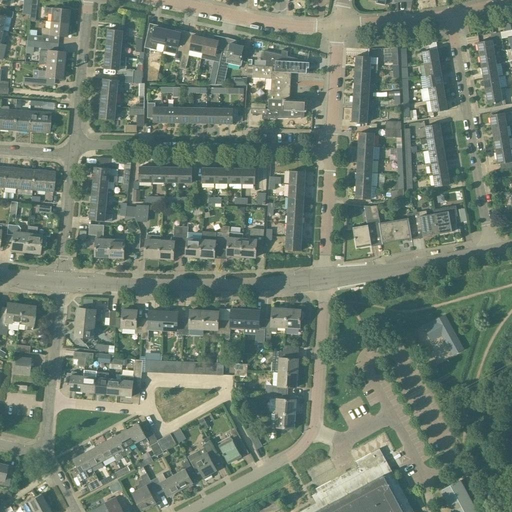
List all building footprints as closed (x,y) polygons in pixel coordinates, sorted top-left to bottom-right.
[(29,15),(30,5),(23,4),(22,14),(29,15)] [(50,15),(50,22),(67,23),(69,10),(43,8),(43,14),(50,15)] [(0,30),(2,31),(2,30),(8,32),(12,12),(0,9),(0,30)] [(66,37),(67,23),(50,22),(49,29),(42,28),(41,34),(42,34),(42,36),(28,35),(27,41),(48,43),(49,35),(66,37)] [(144,47),(164,51),(169,30),(156,27),(154,34),(147,33),(144,47)] [(107,42),(122,43),(124,31),(108,29),(107,42)] [(183,54),(186,41),(180,40),(181,32),(169,30),(164,51),(176,54),(175,58),(181,60),(183,54)] [(192,43),(186,41),(183,54),(181,60),(179,68),(186,70),(189,55),(190,50),(203,53),(206,38),(193,35),(192,43)] [(220,62),(223,49),(217,48),(219,40),(213,39),(206,38),(203,53),(202,58),(214,60),(220,62)] [(479,54),(494,52),(492,40),(477,42),(479,54)] [(46,57),(46,64),(63,66),(65,52),(47,51),(48,43),(27,41),(26,47),(40,48),(39,56),(46,57)] [(121,56),(122,43),(107,42),(106,55),(121,56)] [(223,49),(220,62),(215,85),(223,85),(228,63),(240,66),(244,46),(231,43),(229,51),(223,49)] [(424,64),(439,61),(437,48),(422,51),(424,64)] [(266,61),(265,66),(272,66),(272,71),(292,72),(292,73),(309,74),(309,68),(308,68),(308,61),(288,56),(288,51),(282,50),(282,55),(263,50),(263,61),(266,61)] [(385,64),(392,63),(399,63),(398,52),(384,53),(385,64)] [(496,64),(494,52),(479,54),(482,66),(496,64)] [(121,56),(106,55),(104,69),(119,70),(119,75),(143,78),(143,71),(142,71),(136,70),(127,70),(120,69),(120,65),(126,65),(127,57),(121,56)] [(356,69),(371,70),(378,71),(378,65),(371,64),(371,57),(356,56),(356,69)] [(215,85),(220,62),(214,60),(209,85),(215,85)] [(442,73),(439,61),(424,64),(427,76),(442,73)] [(62,79),(63,66),(46,64),(45,71),(33,70),(32,78),(23,77),(23,83),(44,85),(44,77),(62,79)] [(498,76),(496,64),(482,66),(484,79),(498,76)] [(294,100),(290,99),(292,73),(292,72),(272,71),(272,66),(265,66),(254,65),(253,78),(272,79),(271,98),(269,98),(268,109),(252,108),(252,114),(260,114),(263,115),(262,119),(304,118),(305,112),(307,112),(307,106),(307,100),(294,100)] [(356,69),(355,82),(370,83),(371,70),(356,69)] [(444,85),(442,73),(427,76),(429,88),(444,85)] [(142,84),(143,78),(119,75),(118,80),(104,79),(102,92),(117,93),(119,82),(142,84)] [(484,79),(486,91),(501,88),(498,76),(484,79)] [(0,93),(7,95),(8,82),(0,80),(0,93)] [(354,95),(369,96),(370,83),(355,82),(354,95)] [(446,97),(444,85),(429,88),(431,100),(446,97)] [(501,88),(486,91),(488,103),(494,102),(495,106),(503,105),(502,100),(503,100),(501,88)] [(116,107),(117,93),(102,92),(101,105),(116,107)] [(354,95),(353,108),(368,109),(369,96),(354,95)] [(448,110),(446,97),(431,100),(433,112),(448,110)] [(167,123),(167,107),(154,107),(154,103),(147,103),(147,118),(154,118),(153,122),(167,123)] [(115,120),(116,107),(101,105),(100,118),(115,120)] [(180,108),(167,107),(167,123),(180,123),(180,108)] [(194,108),(180,108),(180,123),(193,123),(194,108)] [(207,108),(194,108),(193,123),(207,123),(207,108)] [(220,108),(207,108),(207,123),(220,124),(220,108)] [(233,109),(220,108),(220,124),(233,124),(233,109)] [(368,109),(353,108),(352,122),(367,123),(368,109)] [(18,110),(2,109),(0,129),(16,130),(18,110)] [(34,111),(18,110),(16,130),(33,132),(34,111)] [(50,113),(34,111),(33,132),(49,133),(50,113)] [(490,116),(492,128),(507,125),(505,113),(490,116)] [(386,129),(401,129),(401,121),(397,122),(386,121),(386,129)] [(425,125),(427,138),(442,136),(440,123),(425,125)] [(492,128),(494,140),(509,137),(507,125),(492,128)] [(402,138),(401,129),(386,129),(385,137),(402,138)] [(359,145),(374,146),(375,133),(360,132),(359,145)] [(442,136),(427,138),(421,140),(422,145),(428,143),(429,150),(444,148),(442,136)] [(494,140),(496,152),(511,149),(509,137),(494,140)] [(373,160),(374,146),(359,145),(358,159),(373,160)] [(446,160),(444,148),(429,150),(432,163),(446,160)] [(511,149),(496,152),(499,164),(511,161),(511,149)] [(110,158),(98,158),(97,167),(95,167),(94,180),(109,181),(115,182),(117,182),(118,176),(118,169),(110,169),(110,168),(110,158)] [(372,173),(373,160),(358,159),(357,172),(372,173)] [(446,160),(432,163),(434,175),(448,172),(446,160)] [(139,181),(153,182),(153,166),(140,166),(139,181)] [(166,182),(166,167),(153,166),(153,182),(166,182)] [(4,167),(2,187),(19,189),(21,169),(4,167)] [(166,182),(179,182),(179,167),(166,167),(166,182)] [(179,167),(179,182),(192,182),(193,167),(179,167)] [(202,183),(215,183),(216,168),(202,168),(202,183)] [(229,183),(229,168),(216,168),(215,183),(229,183)] [(242,183),(242,168),(229,168),(229,183),(229,188),(234,188),(234,183),(242,183)] [(242,168),(242,183),(255,184),(256,169),(242,168)] [(19,189),(36,190),(38,170),(21,169),(19,189)] [(38,170),(36,190),(53,192),(55,172),(38,170)] [(290,184),(305,185),(306,172),(291,171),(290,184)] [(356,185),(372,186),(377,186),(377,173),(372,173),(357,172),(356,185)] [(450,184),(448,172),(434,175),(436,187),(450,184)] [(93,193),(108,195),(112,195),(112,189),(108,189),(109,181),(94,180),(93,193)] [(304,198),(305,185),(290,184),(289,197),(304,198)] [(372,186),(356,185),(356,198),(371,199),(372,186)] [(392,199),(404,197),(404,189),(391,192),(392,199)] [(511,192),(510,193),(510,191),(503,193),(507,209),(511,207),(511,192)] [(93,193),(91,206),(106,208),(108,195),(93,193)] [(258,193),(257,204),(266,205),(267,193),(258,193)] [(303,211),(304,198),(289,197),(288,210),(303,211)] [(51,207),(37,205),(36,211),(50,213),(51,207)] [(137,205),(137,207),(136,218),(137,221),(147,222),(149,205),(137,205)] [(377,205),(371,206),(376,237),(382,236),(383,243),(397,241),(394,220),(380,222),(377,205)] [(106,208),(91,206),(90,220),(111,222),(112,215),(106,214),(106,208)] [(125,221),(136,218),(137,207),(127,206),(127,210),(121,209),(120,216),(125,216),(125,221)] [(376,237),(371,206),(365,206),(368,225),(353,227),(357,248),(372,246),(371,238),(376,237)] [(434,209),(434,214),(438,234),(452,232),(451,224),(457,223),(456,217),(458,216),(456,206),(434,209)] [(302,224),(303,211),(288,210),(287,224),(302,224)] [(427,210),(414,213),(417,230),(422,229),(423,237),(438,234),(434,214),(428,215),(427,210)] [(408,218),(394,220),(397,241),(412,239),(411,231),(417,230),(414,213),(407,214),(408,218)] [(10,250),(24,252),(27,234),(16,232),(17,225),(8,224),(6,240),(12,241),(10,250)] [(97,238),(96,238),(95,256),(110,257),(111,239),(104,239),(104,225),(103,225),(90,224),(89,235),(97,235),(97,238)] [(302,238),(302,224),(287,224),(287,237),(302,238)] [(28,226),(27,234),(24,252),(39,253),(40,245),(44,245),(45,236),(36,235),(37,227),(28,226)] [(175,246),(181,247),(182,227),(174,226),(173,241),(161,240),(160,258),(174,259),(175,246)] [(182,227),(181,247),(187,247),(186,256),(201,257),(202,239),(202,233),(188,232),(189,227),(182,226),(182,227)] [(223,233),(222,246),(228,246),(227,255),(241,257),(243,233),(229,232),(230,226),(223,226),(222,233),(223,233)] [(243,238),(241,257),(256,258),(256,249),(263,249),(263,241),(264,231),(264,229),(251,228),(250,239),(243,238)] [(202,233),(202,239),(201,257),(215,258),(216,245),(222,246),(223,233),(222,233),(217,232),(217,233),(203,232),(202,233)] [(160,258),(161,240),(161,236),(147,235),(145,257),(160,258)] [(302,238),(287,237),(286,250),(301,251),(302,238)] [(111,239),(110,257),(124,258),(125,240),(118,240),(111,239)] [(8,323),(19,325),(21,304),(7,302),(6,314),(0,313),(0,334),(7,335),(8,323)] [(35,306),(21,304),(19,325),(25,325),(24,329),(32,331),(35,306)] [(78,308),(77,322),(94,324),(95,317),(102,317),(102,310),(78,308)] [(229,320),(230,308),(222,308),(222,320),(229,320)] [(277,327),(286,327),(287,309),(273,308),(272,320),(266,320),(265,333),(265,337),(271,338),(271,332),(277,332),(277,327)] [(122,318),(117,317),(116,326),(116,325),(116,327),(136,328),(136,333),(142,333),(143,320),(137,319),(137,310),(123,309),(122,318)] [(231,327),(245,328),(246,310),(232,309),(231,321),(225,321),(224,334),(231,334),(231,327)] [(301,310),(287,309),(286,327),(300,328),(301,310)] [(190,322),(184,322),(183,335),(190,335),(190,328),(204,329),(205,311),(191,310),(190,322)] [(259,333),(265,333),(266,320),(260,319),(260,311),(246,310),(245,328),(253,328),(253,333),(259,333)] [(143,320),(142,333),(142,339),(148,339),(149,329),(163,330),(164,312),(150,311),(149,320),(143,320)] [(218,333),(224,334),(225,321),(219,320),(219,311),(205,311),(204,329),(218,329),(218,333)] [(178,312),(164,312),(163,330),(177,330),(177,335),(183,335),(184,322),(178,321),(178,312)] [(445,315),(424,327),(432,340),(442,335),(453,355),(464,349),(445,315)] [(94,324),(77,322),(75,336),(93,338),(94,324)] [(30,346),(16,344),(15,351),(29,353),(30,346)] [(110,345),(96,344),(95,350),(109,352),(110,345)] [(85,366),(86,358),(87,353),(74,351),(73,365),(85,366)] [(299,353),(284,352),(273,351),(272,371),(279,372),(297,373),(299,353)] [(16,357),(14,373),(29,374),(31,359),(16,357)] [(122,374),(121,380),(119,395),(132,397),(133,385),(141,385),(143,361),(135,360),(134,376),(125,375),(122,374)] [(247,377),(248,364),(235,364),(235,376),(247,377)] [(84,376),(82,392),(95,393),(97,378),(97,371),(85,370),(84,376)] [(84,376),(77,376),(77,372),(72,372),(71,375),(70,391),(82,392),(84,376)] [(297,388),(297,373),(279,372),(279,380),(273,380),(273,385),(266,385),(266,392),(287,393),(287,387),(297,388)] [(95,393),(107,394),(109,379),(97,378),(95,393)] [(107,394),(119,395),(121,380),(109,379),(107,394)] [(278,399),(277,413),(295,415),(296,400),(287,399),(287,393),(266,392),(265,398),(278,399)] [(295,415),(277,413),(276,428),(294,429),(295,415)] [(199,421),(204,430),(208,427),(203,419),(199,421)] [(158,440),(153,432),(146,436),(139,424),(128,430),(135,444),(142,440),(144,443),(145,444),(148,442),(156,456),(164,452),(163,451),(158,440)] [(262,446),(252,427),(246,430),(256,449),(262,446)] [(173,432),(179,443),(186,439),(180,428),(173,432)] [(242,457),(237,449),(244,445),(236,429),(228,432),(232,438),(219,445),(229,464),(242,457)] [(128,430),(117,436),(127,454),(132,451),(130,447),(135,444),(128,430)] [(171,433),(165,436),(171,447),(176,444),(171,433)] [(117,436),(106,441),(114,455),(120,452),(122,457),(127,454),(117,436)] [(163,451),(171,447),(165,436),(158,440),(163,451)] [(106,441),(95,447),(103,461),(114,455),(106,441)] [(220,460),(210,441),(202,445),(204,448),(187,456),(197,474),(200,472),(204,478),(217,470),(213,463),(220,460)] [(95,447),(84,453),(92,467),(103,461),(95,447)] [(414,511),(380,448),(356,461),(358,466),(339,476),(316,489),(317,492),(312,495),(316,503),(299,511),(414,511)] [(86,470),(92,467),(84,453),(73,459),(77,467),(73,469),(80,481),(89,477),(86,470)] [(151,457),(144,460),(147,465),(153,461),(151,457)] [(185,470),(174,476),(181,490),(193,483),(189,475),(194,473),(188,461),(182,464),(185,470)] [(7,465),(0,463),(0,485),(8,488),(11,475),(5,474),(7,465)] [(128,466),(121,470),(124,474),(130,471),(128,466)] [(154,487),(151,481),(147,473),(141,476),(143,479),(140,480),(138,487),(140,489),(133,493),(142,511),(156,503),(149,490),(154,487)] [(181,490),(174,476),(166,480),(163,473),(157,476),(158,477),(151,481),(154,487),(157,492),(164,489),(168,497),(181,490)] [(91,492),(102,486),(99,481),(98,478),(87,484),(91,492)] [(452,511),(477,511),(460,481),(441,491),(452,511)] [(25,511),(33,511),(46,505),(40,494),(26,501),(27,501),(21,504),(25,511)] [(123,511),(116,497),(105,503),(110,511),(123,511)]
